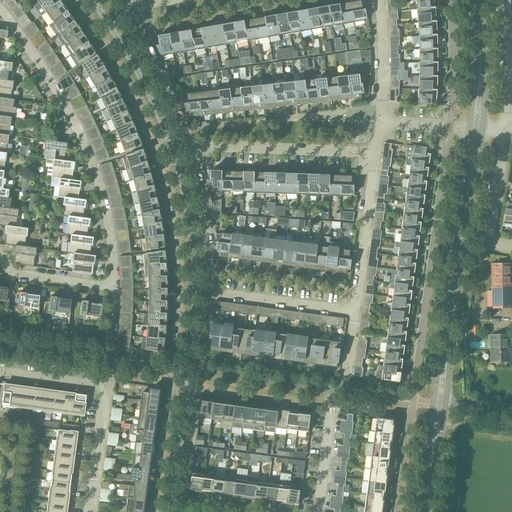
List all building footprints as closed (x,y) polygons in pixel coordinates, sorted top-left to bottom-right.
[(42,0),(39,3),(34,7),(41,17),(46,13),(61,2),(61,1),(60,0),(42,0)] [(418,5),(418,9),(419,10),(433,8),(433,3),(435,3),(434,0),(415,0),(416,5),(418,5)] [(10,10),(18,4),(15,1),(7,7),(10,10)] [(363,11),(362,1),(350,3),(354,21),(353,21),(354,23),(355,23),(364,20),(364,22),(365,21),(365,19),(367,19),(365,11),(363,11)] [(46,13),(53,23),(68,12),(69,11),(64,6),(61,2),(46,13)] [(350,3),(340,5),(343,23),(343,25),(344,25),(353,21),(354,21),(350,3)] [(333,27),(343,23),(340,5),(329,7),(333,25),(332,25),(332,27),(333,27)] [(329,7),(319,8),(322,27),(321,27),(322,29),(323,29),(332,25),(333,25),(329,7)] [(312,29),(311,29),(311,31),(312,31),(321,27),(322,27),(319,8),(308,10),(312,29)] [(419,18),(420,23),(434,22),(434,21),(434,17),(436,17),(436,8),(433,8),(419,10),(418,9),(417,9),(418,18),(419,18)] [(17,19),(25,13),(22,10),(15,16),(17,19)] [(308,10),(297,12),(301,30),(300,31),(301,33),(301,32),(311,29),(312,29),(308,10)] [(56,35),(60,33),(75,22),(76,22),(72,16),(71,16),(68,12),(53,23),(49,26),(56,35)] [(297,12),(287,14),(290,32),(290,33),(290,34),(291,34),(300,31),(301,30),(297,12)] [(287,14),(276,16),(280,34),(279,34),(279,36),(280,36),(290,33),(290,32),(287,14)] [(276,16),(265,18),(269,36),(268,36),(269,38),(279,34),(280,34),(276,16)] [(265,18),(255,20),(258,38),(258,40),(268,36),(269,36),(265,18)] [(24,29),(32,23),(30,20),(22,26),(24,29)] [(255,20),(244,21),(248,40),(247,40),(247,42),(248,42),(258,38),(255,20)] [(244,21),(234,23),(237,42),(236,42),(237,44),(238,44),(247,40),(248,40),(244,21)] [(420,32),(420,36),(435,36),(435,35),(435,31),(437,31),(437,21),(434,21),(434,22),(420,23),(418,23),(419,32),(420,32)] [(63,45),(64,45),(67,43),(82,33),(82,32),(83,32),(79,26),(78,26),(75,22),(60,33),(56,35),(63,45)] [(234,23),(223,25),(226,43),(226,44),(226,46),(227,45),(236,42),(237,42),(234,23)] [(216,47),(226,44),(226,43),(223,25),(212,27),(216,45),(215,46),(215,47),(216,47)] [(212,27),(202,29),(205,47),(204,47),(205,49),(206,49),(215,46),(216,45),(212,27)] [(202,29),(191,31),(195,49),(194,49),(194,51),(195,51),(204,47),(205,47),(202,29)] [(0,38),(8,39),(9,31),(0,30),(0,38)] [(31,39),(39,33),(37,30),(29,35),(31,39)] [(191,31),(180,33),(184,51),(183,51),(183,53),(184,53),(194,49),(195,49),(191,31)] [(89,43),(90,42),(85,36),(85,37),(82,33),(67,43),(64,45),(71,55),(89,43)] [(180,33),(170,34),(173,53),(172,53),(173,55),(174,55),(183,51),(184,51),(180,33)] [(163,57),(172,53),(173,53),(170,34),(159,36),(160,46),(158,47),(161,55),(162,55),(162,57),(163,57)] [(421,45),(421,49),(421,50),(436,49),(435,45),(438,44),(438,35),(435,35),(435,36),(420,36),(419,36),(419,45),(421,45)] [(38,48),(46,43),(43,39),(35,45),(38,48)] [(96,53),(92,47),(89,43),(71,55),(70,56),(76,66),(81,63),(96,54),(96,53)] [(346,44),(335,45),(336,52),(347,50),(346,44)] [(44,58),(52,53),(50,49),(42,55),(44,58)] [(421,58),(421,63),(436,63),(436,58),(438,58),(438,49),(436,49),(421,50),(421,49),(419,49),(419,58),(421,58)] [(360,51),(346,53),(346,59),(347,65),(352,64),(352,60),(361,58),(360,51)] [(89,76),(105,67),(104,67),(105,66),(101,60),(101,61),(98,56),(83,66),(89,76)] [(51,68),(59,63),(57,59),(49,65),(51,68)] [(0,80),(10,82),(10,81),(11,71),(12,72),(13,63),(0,61),(0,80)] [(421,72),(421,76),(435,77),(435,76),(436,72),(438,72),(438,63),(436,63),(421,63),(419,63),(419,72),(421,72)] [(89,76),(95,87),(111,78),(111,77),(108,71),(107,71),(105,67),(89,76)] [(58,78),(66,73),(64,70),(55,75),(58,78)] [(322,79),(316,80),(319,101),(318,102),(318,103),(319,103),(329,100),(327,79),(326,71),(321,71),(322,79)] [(290,83),(284,83),(286,105),(286,107),(287,107),(297,104),(295,82),(294,74),(294,72),(289,73),(290,83)] [(206,73),(197,75),(197,80),(202,80),(202,84),(207,84),(207,78),(206,73)] [(299,74),(294,74),(295,82),(297,104),(297,106),(298,106),(307,103),(308,103),(305,81),(300,82),(299,74)] [(359,75),(348,76),(351,98),(350,98),(351,100),(361,97),(361,99),(362,99),(361,94),(364,93),(363,85),(361,85),(359,75)] [(348,76),(338,77),(340,99),(340,101),(341,101),(350,98),(351,98),(348,76)] [(438,77),(435,76),(435,77),(421,76),(419,76),(419,85),(421,85),(420,89),(420,90),(435,91),(435,90),(435,86),(438,86),(438,77)] [(338,77),(327,79),(329,100),(329,102),(330,102),(340,99),(338,77)] [(111,78),(95,87),(101,97),(117,89),(117,88),(114,82),(113,82),(111,78)] [(0,98),(11,100),(12,90),(13,90),(14,82),(10,81),(10,82),(0,80),(0,98)] [(308,105),(318,102),(319,101),(316,80),(305,81),(308,103),(307,103),(308,105)] [(65,91),(74,86),(72,82),(63,87),(65,91)] [(284,83),(273,85),(276,106),(275,106),(275,108),(276,108),(286,105),(284,83)] [(266,109),(275,106),(276,106),(273,85),(262,86),(265,107),(265,108),(265,109),(266,109)] [(255,111),(265,108),(265,107),(262,86),(252,87),(254,109),(254,111),(255,111)] [(244,112),(254,109),(252,87),(241,88),(243,110),(243,112),(244,112)] [(233,113),(243,110),(241,88),(230,89),(233,111),(232,111),(233,113)] [(101,97),(106,108),(122,100),(123,99),(120,93),(119,93),(117,89),(101,97)] [(223,114),(232,111),(233,111),(230,89),(220,91),(222,112),(222,114),(223,114)] [(438,90),(435,90),(435,91),(420,90),(420,89),(419,89),(418,98),(420,98),(419,103),(437,105),(437,104),(434,104),(435,99),(437,100),(438,90)] [(220,91),(209,92),(211,113),(211,114),(211,115),(212,115),(222,112),(220,91)] [(71,100),(80,95),(78,92),(69,97),(71,100)] [(206,92),(198,93),(201,115),(200,115),(200,117),(201,117),(211,114),(211,113),(209,92),(207,92),(206,92)] [(187,94),(181,95),(185,105),(189,113),(190,118),(200,115),(201,115),(198,93),(187,94)] [(0,116),(12,118),(15,119),(16,108),(14,108),(15,100),(11,100),(0,98),(0,116)] [(122,100),(106,108),(111,119),(128,111),(125,104),(122,100)] [(76,110),(85,106),(83,102),(75,107),(76,110)] [(130,115),(130,116),(128,111),(111,119),(116,130),(133,123),(133,122),(130,115)] [(0,134),(9,136),(10,126),(11,126),(12,118),(0,116),(0,134)] [(135,127),(133,123),(116,130),(121,141),(138,134),(137,134),(138,134),(135,127)] [(10,136),(9,136),(0,134),(0,152),(6,154),(6,153),(8,144),(9,144),(10,136)] [(142,146),(143,146),(140,139),(139,139),(138,134),(121,141),(125,153),(142,146)] [(44,159),(53,160),(54,160),(65,162),(65,161),(66,151),(67,152),(68,147),(68,144),(46,141),(45,149),(46,149),(45,159),(44,159)] [(411,161),(412,161),(413,161),(427,163),(430,164),(431,154),(428,154),(429,149),(432,150),(432,149),(408,146),(406,161),(411,161)] [(126,169),(147,163),(147,162),(148,162),(146,155),(145,155),(143,151),(126,156),(127,157),(123,158),(126,169)] [(47,160),(46,164),(53,164),(52,168),(54,168),(52,178),(60,179),(72,181),(72,180),(73,171),(75,171),(75,166),(76,163),(65,161),(65,162),(54,160),(53,160),(47,160)] [(425,177),(428,177),(429,168),(427,168),(427,163),(413,161),(412,161),(411,161),(406,161),(405,165),(410,166),(409,175),(411,175),(425,177)] [(129,181),(134,180),(151,175),(151,174),(152,174),(150,167),(149,167),(147,163),(126,169),(129,181)] [(222,171),(211,171),(211,181),(208,181),(210,190),(210,192),(211,192),(221,190),(222,190),(222,171)] [(222,192),(232,191),(233,172),(222,171),(222,190),(221,190),(221,192),(222,192)] [(244,172),(233,172),(232,191),(232,193),(233,193),(243,191),(244,172)] [(244,193),(254,191),(255,173),(244,172),(243,191),(243,193),(244,193)] [(254,193),(264,192),(265,192),(266,173),(255,173),(254,191),(254,193)] [(265,194),(275,192),(276,192),(276,173),(266,173),(265,192),(264,192),(264,194),(265,194)] [(276,194),(286,193),(287,174),(276,173),(276,192),(275,192),(275,194),(276,194)] [(298,174),(287,174),(286,193),(286,195),(287,195),(297,193),(298,174)] [(298,195),(308,194),(308,193),(309,175),(298,174),(297,193),(297,195),(298,195)] [(32,176),(23,175),(21,183),(31,184),(32,176)] [(151,175),(134,180),(137,191),(154,187),(155,186),(153,179),(152,179),(151,175)] [(308,195),(318,194),(319,194),(320,175),(309,175),(308,193),(308,194),(308,195)] [(319,196),(329,194),(330,194),(330,176),(320,175),(319,194),(318,194),(318,196),(319,196)] [(407,189),(409,189),(409,188),(424,190),(423,191),(426,191),(427,182),(425,182),(425,177),(411,175),(410,180),(408,179),(407,188),(407,189)] [(330,196),(340,195),(341,176),(330,176),(330,194),(329,194),(329,196),(330,196)] [(352,176),(341,176),(340,195),(340,197),(341,197),(351,195),(351,197),(352,197),(352,195),(354,195),(354,187),(352,186),(352,176)] [(58,197),(65,198),(78,200),(78,199),(79,196),(80,190),(81,190),(82,185),(82,182),(72,180),(72,181),(60,179),(59,187),(60,187),(59,197),(58,197)] [(137,191),(140,203),(157,199),(158,199),(156,191),(155,192),(154,187),(137,191)] [(380,187),(379,194),(386,195),(389,196),(390,188),(380,187)] [(423,195),(423,191),(424,190),(409,188),(409,189),(407,189),(407,188),(404,188),(403,193),(407,194),(405,202),(407,203),(407,202),(422,204),(422,205),(424,205),(425,196),(423,195)] [(0,207),(10,209),(12,198),(9,198),(10,190),(3,189),(3,190),(0,189),(0,207)] [(63,216),(69,217),(83,219),(84,218),(85,208),(86,209),(87,204),(87,201),(84,200),(78,199),(78,200),(65,198),(64,206),(65,206),(64,216),(63,216)] [(157,199),(140,203),(142,215),(160,211),(159,204),(158,204),(157,199)] [(404,216),(405,216),(420,218),(422,219),(424,209),(421,209),(422,205),(422,204),(407,202),(407,203),(406,207),(405,207),(404,216)] [(0,225),(6,227),(7,226),(16,228),(16,227),(18,218),(19,218),(20,210),(10,209),(0,207),(0,225)] [(160,211),(142,215),(144,226),(162,224),(162,223),(163,223),(161,216),(160,216),(160,211)] [(340,214),(339,220),(344,220),(353,222),(354,213),(340,212),(340,214)] [(402,230),(403,230),(403,229),(418,231),(418,232),(421,232),(422,223),(419,223),(420,218),(405,216),(405,221),(403,220),(402,230)] [(69,217),(68,224),(69,225),(67,234),(67,235),(72,236),(72,235),(88,237),(89,227),(90,227),(91,222),(91,219),(84,218),(83,219),(69,217)] [(144,226),(146,238),(164,236),(164,235),(163,228),(162,224),(144,226)] [(5,245),(15,246),(25,247),(26,237),(28,237),(29,229),(16,227),(16,228),(7,226),(6,227),(6,234),(7,234),(5,245)] [(416,245),(416,246),(419,246),(420,237),(417,236),(418,232),(418,231),(403,229),(403,230),(403,234),(401,234),(400,243),(402,243),(416,245)] [(261,261),(261,263),(262,263),(272,262),(275,241),(277,230),(271,230),(270,240),(265,239),(262,261),(261,261)] [(232,235),(221,233),(221,234),(216,234),(218,252),(219,252),(218,257),(219,257),(229,256),(230,256),(232,235)] [(251,259),(250,261),(251,261),(261,261),(262,261),(265,239),(265,235),(254,233),(254,238),(251,259)] [(71,254),(74,254),(91,256),(92,246),(93,246),(94,241),(94,238),(88,237),(72,235),(72,236),(71,243),(68,242),(67,253),(71,253),(71,254)] [(230,258),(240,258),(243,236),(232,235),(230,256),(229,256),(229,258),(230,258)] [(164,236),(146,238),(146,239),(141,239),(142,251),(147,251),(165,249),(165,248),(166,248),(165,241),(164,241),(164,236)] [(254,238),(243,236),(240,258),(240,260),(251,259),(254,238)] [(283,264),(282,266),(283,266),(293,265),(294,265),(297,243),(297,238),(292,237),(291,243),(286,242),(283,264)] [(323,247),(318,246),(315,268),(314,270),(315,270),(325,269),(326,269),(329,248),(329,243),(330,237),(324,237),(323,247)] [(305,269),(315,268),(318,246),(319,241),(308,240),(307,245),(305,267),(304,267),(304,268),(305,269)] [(286,242),(275,241),(272,262),(272,264),(273,264),(283,264),(286,242)] [(398,257),(400,257),(414,259),(417,260),(418,250),(415,250),(416,246),(416,245),(402,243),(400,243),(397,242),(396,247),(399,248),(398,257)] [(307,245),(297,243),(294,265),(293,265),(293,267),(294,267),(304,267),(305,267),(307,245)] [(326,271),(336,271),(337,271),(339,249),(340,244),(329,243),(329,248),(326,269),(325,269),(325,271),(326,271)] [(38,248),(25,247),(15,246),(14,253),(16,254),(14,264),(34,267),(35,256),(37,257),(38,248)] [(351,251),(339,249),(337,271),(336,271),(336,273),(337,273),(347,272),(347,274),(348,269),(350,269),(351,261),(349,261),(351,251)] [(144,266),(149,266),(167,265),(167,264),(167,257),(166,257),(166,252),(143,254),(144,266)] [(74,254),(73,261),(74,262),(73,271),(73,272),(93,275),(94,264),(95,264),(96,259),(96,256),(91,256),(74,254)] [(414,264),(414,259),(400,257),(399,262),(397,261),(396,270),(412,272),(412,273),(415,273),(416,264),(414,264)] [(511,264),(492,264),(493,299),(487,299),(487,309),(493,309),(493,308),(511,308),(511,264)] [(145,278),(149,278),(167,277),(168,277),(168,269),(167,270),(167,265),(149,266),(144,266),(145,278)] [(392,275),(391,283),(411,286),(411,287),(413,287),(414,278),(412,277),(412,273),(412,272),(396,270),(393,270),(392,275)] [(167,282),(167,277),(149,278),(149,290),(168,290),(168,289),(168,282),(167,282)] [(392,298),(394,298),(409,300),(411,301),(413,291),(410,291),(411,287),(411,286),(391,283),(390,288),(394,289),(392,298)] [(6,312),(9,289),(0,288),(0,309),(6,311),(6,312)] [(149,290),(149,302),(167,302),(168,302),(168,295),(168,290),(149,290)] [(37,320),(40,296),(25,294),(19,293),(18,299),(17,306),(21,307),(20,315),(37,318),(36,319),(37,320)] [(68,324),(71,301),(56,298),(50,297),(49,303),(44,302),(43,313),(51,314),(51,311),(52,311),(51,320),(68,322),(67,324),(68,324)] [(394,298),(393,303),(392,302),(391,312),(392,312),(392,311),(407,313),(407,314),(409,314),(411,305),(408,305),(409,300),(394,298)] [(81,301),(81,303),(75,302),(73,318),(83,319),(82,324),(99,326),(98,328),(99,328),(102,305),(87,303),(87,302),(81,301)] [(167,307),(167,302),(149,302),(149,314),(167,315),(167,314),(168,314),(168,307),(167,307)] [(300,320),(301,313),(290,311),(289,321),(295,321),(295,320),(300,320)] [(406,318),(407,314),(407,313),(392,311),(392,312),(392,316),(390,316),(389,325),(390,326),(390,325),(405,327),(405,328),(408,328),(409,319),(406,318)] [(143,325),(148,326),(166,327),(167,327),(168,320),(167,319),(167,315),(149,314),(145,314),(143,325)] [(208,350),(219,350),(220,350),(223,327),(212,325),(208,350)] [(403,341),(406,342),(407,332),(404,332),(405,328),(405,327),(390,325),(390,326),(389,325),(385,325),(384,329),(388,330),(387,339),(389,339),(403,341)] [(148,326),(147,338),(165,340),(165,339),(166,339),(167,332),(166,332),(166,327),(148,326)] [(220,352),(230,351),(231,351),(234,328),(223,327),(220,350),(219,350),(219,352),(220,352)] [(231,353),(241,353),(244,330),(234,328),(231,351),(230,351),(230,353),(231,353)] [(241,355),(251,354),(252,354),(255,331),(244,330),(241,353),(241,355)] [(252,356),(262,356),(263,356),(266,332),(255,331),(252,354),(251,354),(251,356),(252,356)] [(263,358),(273,357),(276,334),(266,332),(263,356),(262,356),(262,358),(263,358)] [(273,359),(284,359),(287,335),(276,334),(273,357),(273,359)] [(284,361),(294,360),(295,360),(298,337),(287,335),(284,359),(283,360),(284,361)] [(510,335),(490,336),(491,362),(511,362),(510,335)] [(142,337),(141,350),(146,350),(164,352),(165,352),(166,345),(165,344),(165,340),(147,338),(142,337)] [(295,362),(305,361),(306,361),(309,338),(298,337),(295,360),(294,360),(294,362),(295,362)] [(306,363),(316,363),(319,340),(309,338),(306,361),(305,361),(305,363),(306,363)] [(385,353),(387,353),(401,355),(404,355),(405,346),(403,346),(403,341),(389,339),(387,339),(384,338),(383,343),(386,343),(385,353)] [(316,365),(326,364),(327,364),(330,341),(319,340),(316,363),(315,365),(316,365)] [(341,343),(330,341),(327,364),(326,364),(326,366),(327,366),(337,366),(337,368),(338,368),(341,343)] [(400,368),(399,369),(402,369),(403,360),(401,359),(401,355),(387,353),(386,357),(384,357),(383,366),(400,368)] [(379,370),(383,371),(381,380),(400,383),(401,373),(399,373),(399,369),(400,368),(383,366),(380,366),(379,370)] [(1,404),(12,405),(14,386),(4,385),(1,404)] [(24,388),(14,386),(12,405),(22,407),(24,388)] [(22,407),(32,408),(34,389),(24,388),(22,407)] [(44,390),(34,389),(32,408),(42,409),(44,390)] [(158,408),(161,391),(151,389),(150,393),(142,392),(141,401),(138,401),(138,400),(127,399),(127,403),(158,408)] [(42,409),(52,411),(55,392),(44,390),(42,409)] [(65,393),(55,392),(52,411),(62,412),(65,393)] [(62,412),(72,413),(75,394),(65,393),(62,412)] [(85,396),(75,394),(72,413),(83,415),(85,396)] [(211,425),(212,419),(214,401),(208,401),(208,402),(202,401),(200,423),(211,425)] [(225,403),(214,401),(212,419),(222,421),(225,403)] [(140,409),(139,418),(157,420),(158,408),(127,403),(126,407),(137,410),(137,409),(140,409)] [(222,421),(222,426),(232,427),(235,404),(225,403),(222,421)] [(246,406),(235,404),(232,427),(243,429),(246,406)] [(246,406),(243,429),(254,430),(257,407),(246,406)] [(265,432),(268,409),(257,407),(254,430),(265,432)] [(268,409),(265,432),(275,433),(276,428),(278,410),(268,409)] [(287,429),(289,412),(278,410),(276,428),(287,429)] [(300,413),(289,412),(287,429),(297,431),(300,413)] [(297,431),(309,432),(311,416),(306,415),(306,414),(300,413),(297,431)] [(130,425),(130,429),(155,433),(157,420),(139,418),(138,426),(135,426),(135,425),(130,425)] [(394,421),(377,419),(375,432),(393,434),(394,426),(393,425),(394,421)] [(137,434),(136,443),(153,445),(155,433),(130,429),(129,434),(133,434),(134,433),(137,434)] [(57,430),(56,440),(75,443),(76,433),(57,430)] [(375,432),(374,444),(391,446),(391,442),(392,442),(393,434),(375,432)] [(74,453),(75,443),(56,440),(54,451),(74,453)] [(127,450),(126,454),(152,457),(153,445),(136,443),(135,451),(131,451),(131,450),(127,450)] [(374,444),(372,457),(390,459),(391,451),(390,450),(391,446),(374,444)] [(196,447),(195,447),(194,455),(206,457),(207,449),(196,447)] [(54,451),(53,461),(72,463),(74,453),(54,451)] [(134,459),(132,468),(150,470),(152,457),(126,454),(126,459),(130,459),(130,458),(134,459)] [(372,457),(370,469),(387,471),(388,467),(389,467),(390,459),(372,457)] [(71,473),(72,463),(53,461),(52,471),(71,473)] [(111,478),(148,483),(150,470),(132,468),(131,475),(111,474),(111,478)] [(370,469),(369,482),(387,484),(388,476),(387,476),(387,471),(370,469)] [(52,471),(50,481),(69,483),(71,473),(52,471)] [(196,492),(202,493),(204,475),(193,473),(191,490),(196,491),(196,492)] [(236,474),(236,479),(234,497),(245,499),(248,476),(236,474)] [(279,485),(277,503),(287,505),(290,483),(291,482),(290,482),(291,475),(281,474),(280,480),(279,485)] [(215,476),(204,475),(202,493),(212,494),(215,476)] [(212,494),(223,496),(225,478),(215,476),(212,494)] [(255,500),(258,482),(259,477),(248,476),(245,499),(255,500)] [(333,483),(333,484),(337,484),(338,484),(337,490),(343,491),(348,492),(349,485),(345,485),(346,479),(334,477),(333,483)] [(236,479),(225,478),(223,496),(234,497),(236,479)] [(68,494),(69,483),(50,481),(49,491),(68,494)] [(120,484),(119,489),(121,490),(121,489),(125,490),(123,497),(128,498),(128,499),(146,501),(148,483),(136,481),(135,487),(120,484)] [(255,500),(266,502),(268,484),(258,482),(255,500)] [(369,482),(367,494),(384,497),(384,492),(385,493),(387,484),(369,482)] [(302,485),(290,483),(287,505),(293,505),(294,504),(299,505),(302,485)] [(279,485),(268,484),(266,502),(277,503),(279,485)] [(49,491),(48,501),(67,504),(68,494),(49,491)] [(367,494),(365,507),(383,509),(384,501),(383,501),(384,497),(367,494)] [(120,506),(119,510),(131,511),(144,511),(146,501),(128,499),(127,507),(124,507),(124,506),(120,506)] [(51,511),(65,511),(67,504),(48,501),(46,511),(51,511)]
